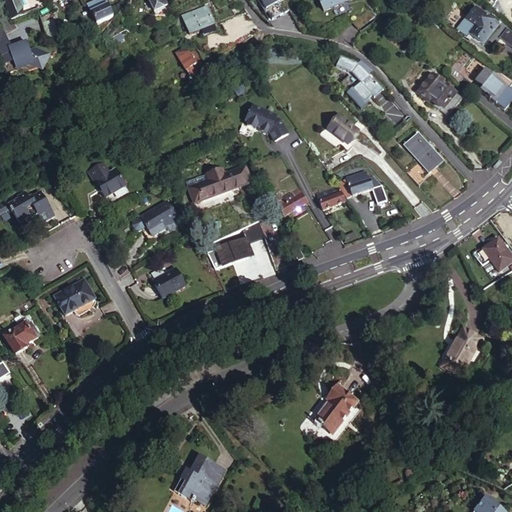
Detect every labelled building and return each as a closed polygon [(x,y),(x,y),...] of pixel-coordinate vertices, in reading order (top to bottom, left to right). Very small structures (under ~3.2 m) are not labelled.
[(4,0),(12,19),(24,14),(23,13),(18,0),(4,0)] [(88,9),(97,26),(114,17),(106,0),(88,9)] [(171,12),(165,0),(148,0),(155,15),(166,10),(167,14),(171,12)] [(264,0),(274,16),(285,9),(279,0),(264,0)] [(318,0),(324,11),(348,0),(318,0)] [(359,6),(349,15),(355,22),(365,12),(359,6)] [(479,22),(486,14),(478,7),(471,15),(479,22)] [(191,35),(216,27),(209,8),(185,16),(191,35)] [(499,26),(486,14),(479,22),(477,26),(474,24),(468,31),(484,44),(499,26)] [(48,37),(57,34),(51,20),(43,23),(48,37)] [(0,63),(4,74),(26,65),(28,70),(35,67),(41,69),(49,54),(25,44),(24,42),(21,43),(19,44),(16,47),(15,49),(9,46),(2,32),(1,32),(0,31),(0,63)] [(511,34),(500,48),(511,59),(511,34)] [(415,45),(409,40),(406,44),(411,49),(415,45)] [(202,60),(195,49),(187,53),(184,48),(178,52),(181,57),(179,58),(184,67),(191,76),(199,71),(195,64),(196,63),(198,65),(200,64),(199,62),(202,60)] [(468,72),(450,57),(444,64),(462,79),(468,72)] [(496,101),(511,81),(511,79),(504,72),(499,77),(488,67),(477,80),(481,83),(478,86),(496,101)] [(429,95),(442,80),(431,70),(415,88),(426,98),(429,95)] [(458,94),(442,80),(429,95),(445,109),(458,94)] [(361,82),(355,88),(368,102),(373,98),(374,97),(361,82)] [(132,85),(138,98),(143,95),(137,83),(132,85)] [(382,90),(381,91),(374,97),(373,98),(375,100),(384,92),(382,90)] [(429,95),(426,98),(448,117),(464,99),(458,94),(445,109),(429,95)] [(392,98),(380,106),(387,115),(379,121),(387,132),(406,119),(392,98)] [(337,113),(335,117),(341,124),(332,132),(346,142),(354,132),(350,129),(353,125),(337,113)] [(275,137),(280,144),(293,135),(284,122),(278,121),(278,119),(253,114),(252,121),(250,120),(250,121),(249,123),(249,125),(251,126),(250,132),(254,133),(253,136),(262,138),(262,135),(265,135),(275,137)] [(341,124),(335,117),(327,128),(332,132),(341,124)] [(429,173),(445,159),(419,131),(404,145),(429,173)] [(280,145),(293,136),(293,135),(280,144),(280,145)] [(106,164),(92,172),(97,182),(111,174),(106,164)] [(205,175),(207,180),(209,183),(197,189),(204,201),(208,209),(241,193),(237,185),(247,179),(240,165),(221,174),(218,169),(205,175)] [(107,199),(127,188),(117,171),(111,174),(97,182),(107,199)] [(367,179),(365,173),(346,179),(351,197),(371,190),(373,197),(381,194),(375,176),(367,179)] [(346,179),(339,182),(343,195),(346,199),(351,197),(346,179)] [(209,183),(207,180),(190,189),(198,204),(204,201),(197,189),(209,183)] [(284,215),(308,202),(300,188),(299,187),(283,197),(281,196),(275,200),(284,215)] [(319,202),(323,211),(345,203),(341,193),(342,193),(338,187),(317,194),(319,202)] [(48,212),(55,208),(43,188),(32,195),(28,188),(19,193),(21,196),(10,202),(8,199),(0,202),(0,211),(2,214),(10,210),(11,211),(14,209),(21,222),(32,216),(39,212),(41,216),(48,212)] [(159,228),(163,225),(164,225),(177,218),(168,201),(141,216),(152,237),(161,231),(159,228)] [(59,215),(55,208),(48,212),(52,219),(59,215)] [(177,218),(164,225),(167,230),(169,231),(181,224),(177,218)] [(499,270),(511,261),(511,257),(498,238),(476,255),(482,263),(490,258),(499,270)] [(292,248),(298,260),(304,257),(298,245),(292,248)] [(187,289),(179,273),(172,276),(170,274),(155,282),(164,301),(187,289)] [(78,307),(79,309),(95,301),(96,301),(95,300),(85,281),(54,297),(65,317),(76,311),(74,308),(78,307)] [(18,324),(19,326),(25,322),(24,321),(22,318),(16,321),(18,324)] [(18,324),(2,335),(17,357),(27,351),(26,348),(29,347),(43,338),(33,323),(31,324),(28,319),(24,321),(25,322),(19,326),(18,324)] [(463,327),(445,359),(462,368),(480,337),(463,327)] [(333,442),(360,409),(340,393),(332,402),(334,404),(330,409),(315,427),(333,442)] [(186,486),(180,498),(195,506),(197,504),(206,508),(225,473),(200,460),(197,467),(199,469),(195,477),(189,474),(184,484),(186,486)] [(502,511),(487,499),(476,511),(502,511)]
